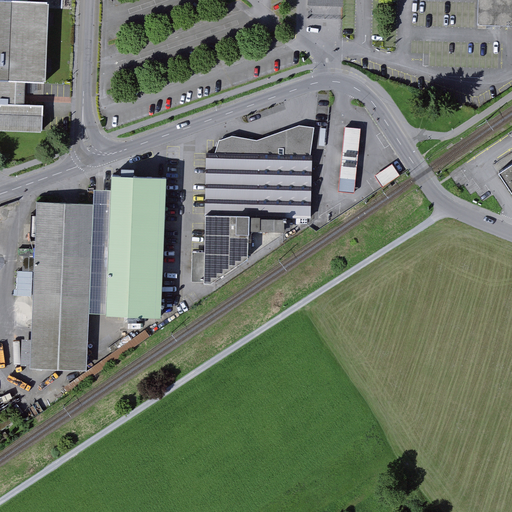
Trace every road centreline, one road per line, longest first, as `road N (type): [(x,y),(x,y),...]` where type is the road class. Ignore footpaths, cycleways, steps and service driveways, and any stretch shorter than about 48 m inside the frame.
road 1 (track): [(451,209),(0,501)]
road 2 (residential): [(451,209),(366,94),(337,81),(101,154)]
road 3 (unknown): [(31,183),(3,346),(15,372),(47,377)]
road 4 (residential): [(87,0),(82,120),(86,144),(101,154)]
